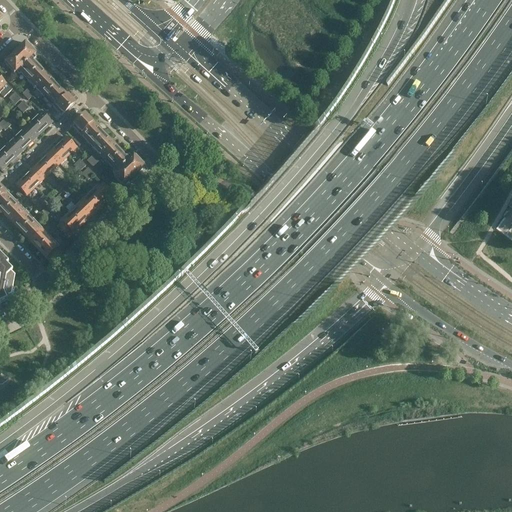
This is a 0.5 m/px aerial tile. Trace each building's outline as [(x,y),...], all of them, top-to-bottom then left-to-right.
[(14,75),(16,73),(33,56),(36,54),(27,44),(24,47),(23,46),(20,49),(20,51),(12,59),(10,59),(7,62),(7,63),(5,65),(14,75)] [(26,80),(39,68),(33,62),(34,62),(36,60),(33,57),(33,56),(16,73),(19,76),(21,75),(26,80)] [(35,90),(48,77),(39,68),(26,80),(35,90)] [(44,99),(56,86),(48,77),(35,90),(44,99)] [(52,108),(65,95),(56,86),(44,99),(52,108)] [(63,117),(74,106),(75,105),(65,95),(52,108),(62,118),(63,117)] [(52,123),(42,112),(33,121),(43,132),(52,123)] [(82,138),(95,126),(85,116),(84,117),(73,127),(72,128),(82,138)] [(43,132),(33,121),(25,129),(35,140),(43,132)] [(91,147),(103,135),(95,126),(82,138),(91,147)] [(35,140),(25,129),(16,137),(27,147),(35,140)] [(99,156),(112,144),(103,135),(91,147),(99,156)] [(27,147),(16,137),(8,145),(19,155),(27,147)] [(77,149),(66,138),(58,146),(68,157),(77,149)] [(108,165),(121,153),(112,144),(99,156),(108,165)] [(19,155),(8,145),(0,152),(10,163),(19,155)] [(68,157),(58,146),(49,154),(60,165),(68,157)] [(10,163),(0,152),(0,169),(2,172),(10,163)] [(115,176),(132,160),(132,159),(131,159),(129,157),(127,159),(127,158),(126,159),(121,153),(108,165),(114,171),(112,172),(115,176)] [(60,165),(49,154),(41,162),(52,173),(60,165)] [(139,173),(142,170),(142,169),(144,166),(135,157),(132,160),(115,176),(113,178),(122,187),(125,185),(126,185),(129,182),(129,181),(137,173),(139,173)] [(52,173),(41,162),(33,170),(43,181),(52,173)] [(43,181),(33,170),(24,178),(35,189),(43,181)] [(35,189),(24,178),(16,186),(26,197),(35,189)] [(16,202),(6,192),(1,186),(0,185),(0,211),(3,214),(16,202)] [(100,209),(113,196),(113,195),(103,185),(99,189),(97,187),(88,196),(100,209)] [(100,209),(88,196),(79,205),(91,217),(100,209)] [(12,223),(24,211),(16,202),(3,214),(12,223)] [(91,217),(79,205),(70,214),(82,226),(91,217)] [(20,232),(33,220),(24,211),(12,223),(20,232)] [(69,239),(82,226),(70,214),(60,223),(62,224),(58,228),(69,239)] [(29,241),(42,229),(33,220),(20,232),(29,241)] [(38,251),(51,238),(42,229),(29,241),(38,251)] [(62,254),(58,250),(60,248),(51,238),(38,251),(51,264),(51,263),(61,254),(62,254)] [(6,263),(8,262),(9,262),(0,253),(0,269),(6,263)] [(15,275),(11,271),(13,270),(6,263),(0,269),(0,282),(13,285),(15,275)] [(12,294),(13,285),(0,282),(0,302),(7,299),(6,297),(12,294)] [(378,331),(382,336),(393,326),(389,321),(378,331)]
